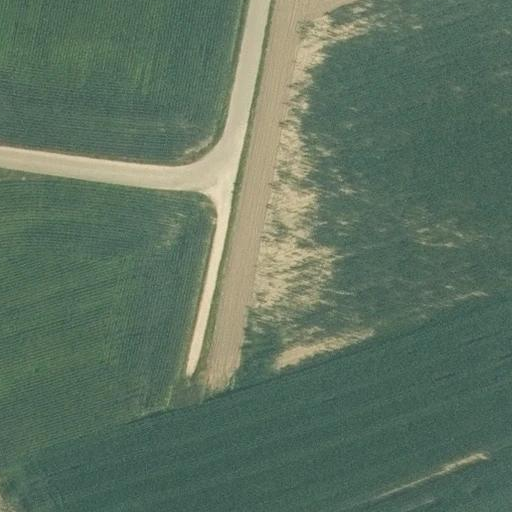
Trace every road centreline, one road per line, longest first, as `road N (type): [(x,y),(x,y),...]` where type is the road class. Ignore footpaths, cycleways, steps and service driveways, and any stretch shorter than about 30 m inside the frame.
road 1 (unclassified): [(0,154),(231,183)]
road 2 (unclassified): [(231,183),(190,368)]
road 3 (unclassified): [(261,0),(231,183)]
